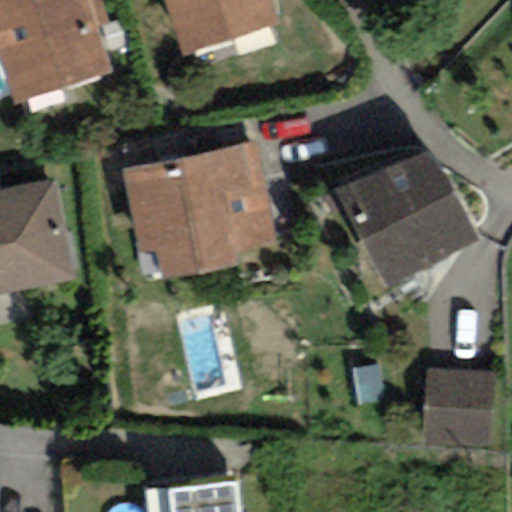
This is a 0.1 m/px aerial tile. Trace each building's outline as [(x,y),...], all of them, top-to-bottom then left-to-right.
[(88,0),(0,0),(0,68),(6,90),(105,64),(88,0)] [(275,0),(167,0),(183,47),(281,15),(275,0)] [(258,136),(123,161),(144,276),(239,258),(237,247),(277,240),(258,136)] [(477,233),(428,138),(336,186),(385,280),(477,233)] [(50,173),(0,182),(0,292),(72,278),(50,173)] [(495,372),(424,366),(418,442),(489,447),(495,372)] [(242,511),(238,470),(172,477),(175,511),(242,511)]
